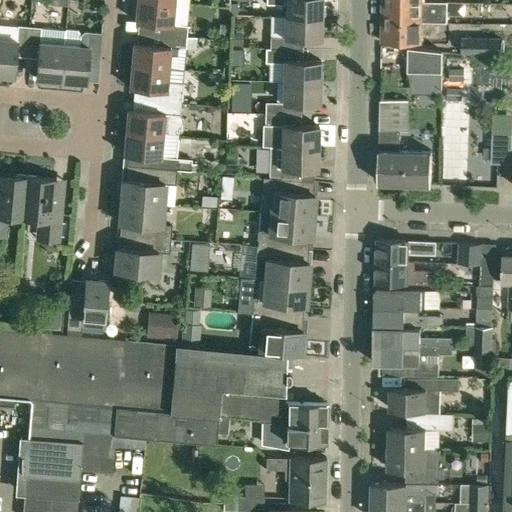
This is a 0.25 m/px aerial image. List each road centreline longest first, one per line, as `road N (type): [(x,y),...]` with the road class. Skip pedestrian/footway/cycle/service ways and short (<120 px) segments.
road 1 (residential): [(344,511),(353,216)]
road 2 (residential): [(353,216),(359,0)]
road 3 (residential): [(511,223),(353,216)]
